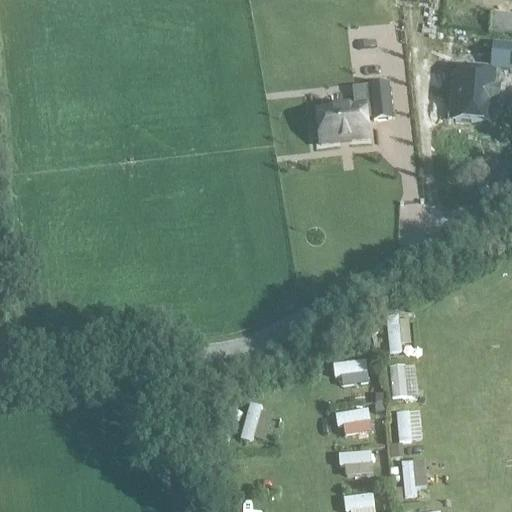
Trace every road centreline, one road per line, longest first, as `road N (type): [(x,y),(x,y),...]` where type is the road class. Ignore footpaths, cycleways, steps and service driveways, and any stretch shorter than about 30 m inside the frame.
road 1 (unclassified): [(247,347),(340,308),(511,195)]
road 2 (unclassified): [(0,388),(247,347)]
road 3 (unclassified): [(183,511),(185,418),(198,393),(247,347)]
